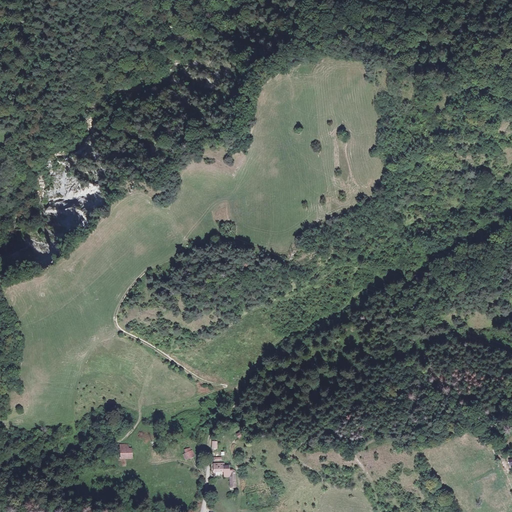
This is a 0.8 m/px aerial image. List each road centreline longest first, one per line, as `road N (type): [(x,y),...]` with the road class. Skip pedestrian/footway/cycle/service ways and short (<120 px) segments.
road 1 (track): [(208,462),(212,430),(234,410),(236,393),(123,332),(114,317),(129,288)]
road 2 (track): [(227,387),(143,409),(121,440)]
